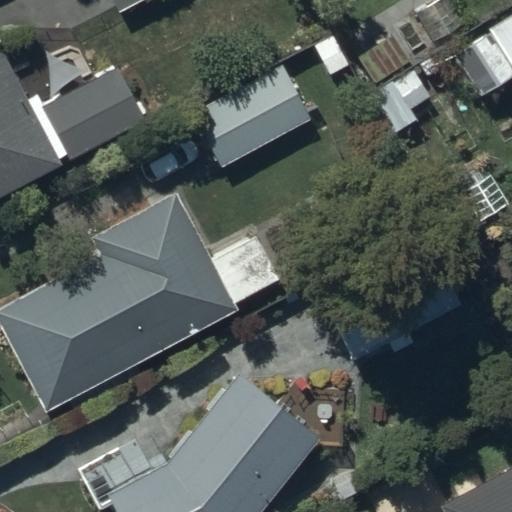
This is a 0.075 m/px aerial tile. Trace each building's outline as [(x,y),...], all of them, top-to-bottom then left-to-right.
[(511,1),(487,17),(511,57),(511,1)] [(0,186),(55,158),(0,54),(0,186)] [(310,111),(280,55),(190,103),(220,159),(310,111)] [(428,88),(412,60),(365,89),(388,125),(414,110),(408,100),(428,88)] [(0,265),(0,285),(39,362),(224,267),(168,157),(92,196),(102,214),(0,265)] [(407,321),(458,295),(423,226),(316,282),(352,351),(387,333),(393,344),(413,333),(407,321)] [(96,449),(133,511),(191,511),(221,495),(315,404),(245,332),(169,406),(96,449)] [(388,510),(388,511),(511,511),(511,421),(448,453),(459,475),(388,510)]
